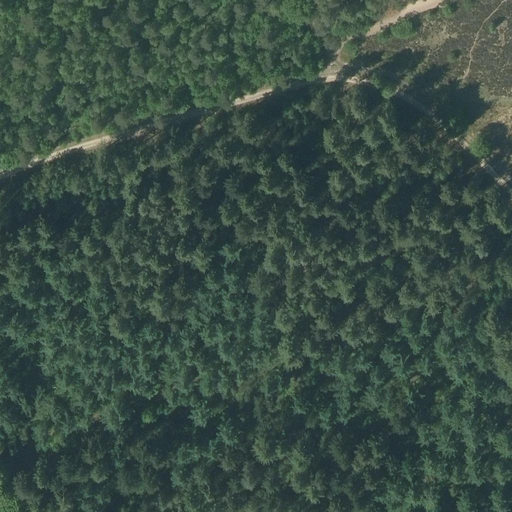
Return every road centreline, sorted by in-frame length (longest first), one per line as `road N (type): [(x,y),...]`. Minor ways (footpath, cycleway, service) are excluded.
road 1 (track): [(0,452),(511,260)]
road 2 (track): [(354,78),(92,136),(0,175)]
road 3 (track): [(511,192),(417,96),(354,78)]
